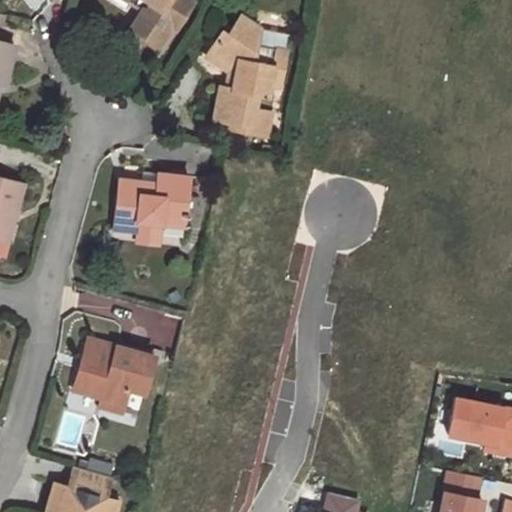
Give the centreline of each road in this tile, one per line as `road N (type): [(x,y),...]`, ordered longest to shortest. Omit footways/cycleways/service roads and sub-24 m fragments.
road 1 (residential): [(50,28),(89,132),(0,482)]
road 2 (residential): [(309,292),(258,511)]
